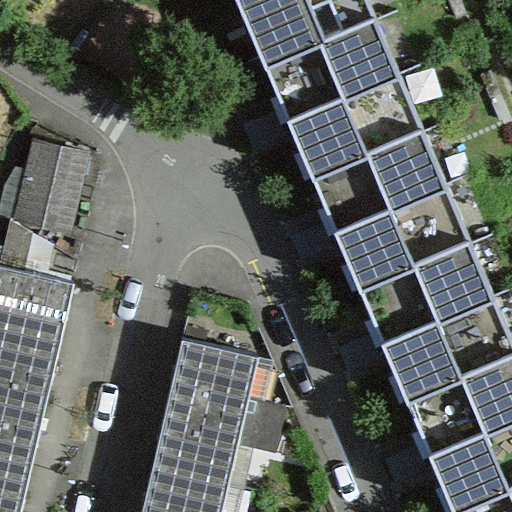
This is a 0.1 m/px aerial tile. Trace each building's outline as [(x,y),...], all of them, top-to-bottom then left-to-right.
[(369,0),(240,0),(264,59),(375,12),(369,0)] [(264,59),(288,115),(399,69),(375,12),(264,59)] [(288,115),(312,171),(422,125),(399,69),(288,115)] [(312,171),(335,227),(446,181),(422,125),(312,171)] [(98,153),(39,138),(18,219),(78,234),(98,153)] [(335,227),(359,283),(470,237),(446,181),(335,227)] [(359,283),(383,339),(493,293),(470,237),(359,283)] [(84,285),(1,267),(0,270),(0,333),(69,349),(84,285)] [(383,339),(406,395),(511,351),(511,337),(493,293),(383,339)] [(69,349),(0,333),(0,399),(54,412),(69,349)] [(273,359),(194,341),(179,404),(258,422),(273,359)] [(511,351),(406,395),(430,452),(511,417),(511,351)] [(54,412),(0,399),(0,466),(39,476),(54,412)] [(258,422),(179,404),(164,467),(243,486),(258,422)] [(511,417),(430,452),(454,508),(511,483),(511,417)] [(30,511),(39,476),(0,466),(0,511),(30,511)] [(237,511),(243,486),(164,467),(153,511),(237,511)] [(511,511),(511,483),(454,508),(455,511),(511,511)]
